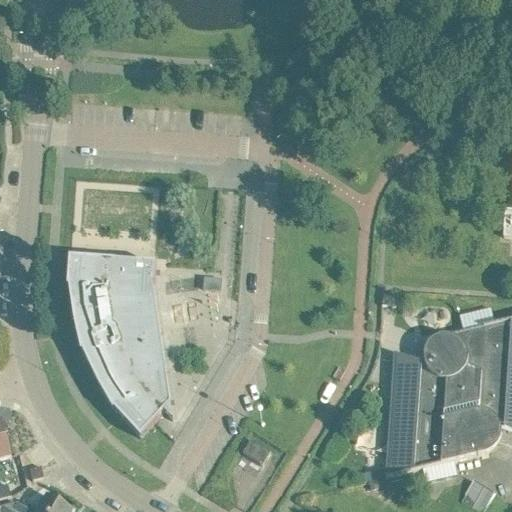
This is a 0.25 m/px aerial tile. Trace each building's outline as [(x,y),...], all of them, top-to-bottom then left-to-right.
[(511,212),(505,212),(503,240),(511,240),(511,212)] [(82,355),(98,388),(113,414),(114,413),(140,441),(164,416),(173,425),(152,286),(155,285),(156,267),(70,261),(67,291),(69,291),(75,328),(81,356),(82,355)] [(187,289),(204,286),(201,267),(184,270),(187,289)] [(203,293),(221,294),(222,281),(204,280),(203,293)] [(396,309),(397,298),(383,297),(382,308),(396,309)] [(511,322),(440,340),(435,342),(428,348),(424,357),(425,367),(400,357),(399,374),(397,374),(393,387),(391,400),(397,402),(394,435),(389,435),(389,449),(391,462),(393,462),(391,478),(385,480),(385,481),(484,457),(489,456),(495,451),(499,445),(501,437),(500,429),(511,433),(511,322)] [(0,462),(11,460),(3,423),(0,424),(0,462)] [(262,469),(271,455),(251,443),(242,456),(262,469)] [(32,483),(40,481),(44,480),(41,469),(30,472),(32,483)] [(377,473),(363,476),(365,484),(379,481),(377,473)] [(474,511),(485,511),(490,505),(495,497),(476,484),(462,504),(474,511)] [(0,502),(11,500),(8,488),(0,489),(0,502)] [(70,511),(47,498),(39,511),(28,511),(27,511),(29,507),(28,507),(25,511),(70,511)]
